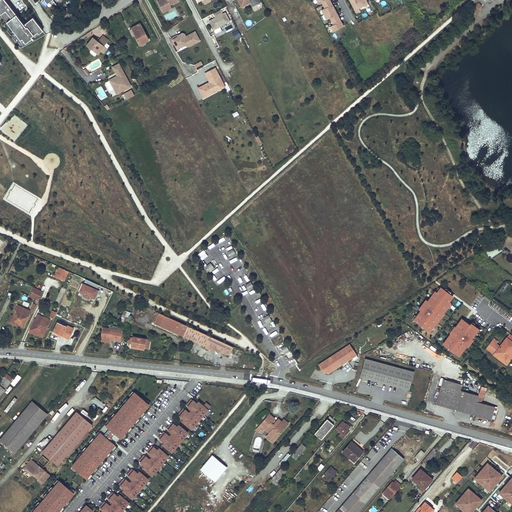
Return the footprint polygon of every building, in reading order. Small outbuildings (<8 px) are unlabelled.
[(0,0),(0,14),(19,40),(22,39),(25,43),(32,38),(31,37),(34,35),(38,32),(39,34),(43,30),(33,17),(23,25),(20,27),(0,1),(0,0)] [(3,0),(0,0),(0,1),(20,27),(23,25),(3,1),(3,0)] [(171,4),(175,2),(178,1),(177,0),(158,0),(162,9),(171,4)] [(238,0),(241,6),(242,8),(250,4),(252,6),(254,11),(263,6),(260,2),(259,0),(238,0)] [(320,9),(325,20),(329,18),(332,25),(329,26),(331,31),(342,27),(330,0),(315,0),(317,4),(320,3),(322,9),(320,9)] [(348,0),(355,14),(360,11),(359,8),(368,4),(365,0),(374,0),(375,1),(377,0),(348,0)] [(61,9),(58,18),(69,21),(71,12),(61,9)] [(164,15),(166,21),(179,16),(177,10),(164,15)] [(220,26),(228,23),(231,30),(235,28),(231,19),(229,20),(225,12),(222,13),(220,10),(212,13),(214,17),(208,20),(214,34),(222,31),(220,26)] [(139,24),(131,28),(135,35),(140,45),(148,40),(139,24)] [(190,45),(199,40),(194,31),(185,36),(184,34),(182,33),(178,35),(177,38),(176,38),(166,43),(172,53),(178,49),(176,47),(181,44),(185,45),(188,43),(190,45)] [(107,44),(100,40),(100,41),(98,43),(96,41),(93,39),(87,47),(98,55),(100,52),(104,47),(107,44)] [(114,90),(117,95),(131,87),(119,65),(113,68),(116,74),(118,74),(119,76),(118,77),(112,80),(117,89),(114,90)] [(216,67),(204,72),(208,82),(197,87),(202,99),(225,89),(216,67)] [(18,80),(0,98),(6,103),(23,85),(18,80)] [(109,80),(105,82),(110,91),(113,89),(109,80)] [(127,99),(135,95),(132,89),(124,93),(127,99)] [(204,250),(197,254),(202,260),(208,256),(204,250)] [(229,260),(232,267),(239,264),(236,257),(229,260)] [(213,261),(209,264),(212,269),(217,266),(213,261)] [(56,275),(64,279),(68,271),(60,267),(56,275)] [(211,274),(215,281),(221,277),(217,270),(211,274)] [(225,275),(216,281),(218,284),(227,278),(225,275)] [(37,277),(33,285),(39,288),(39,287),(44,289),(47,282),(37,277)] [(82,283),(78,294),(96,300),(100,289),(82,283)] [(247,284),(242,287),(245,292),(250,289),(247,284)] [(43,292),(44,291),(34,287),(30,295),(39,299),(43,292)] [(450,302),(454,296),(439,287),(436,292),(432,289),(412,321),(431,333),(450,302)] [(30,311),(18,305),(13,315),(12,319),(17,321),(16,322),(19,324),(19,325),(23,327),(30,311)] [(123,310),(120,321),(127,323),(130,312),(123,310)] [(159,312),(154,323),(217,351),(229,355),(230,352),(232,353),(235,347),(159,312)] [(11,314),(8,321),(18,326),(19,325),(19,324),(16,322),(17,321),(12,319),(13,315),(11,314)] [(50,319),(38,314),(36,319),(35,319),(31,327),(35,329),(34,331),(38,332),(37,333),(43,336),(50,319)] [(265,317),(260,319),(263,325),(268,322),(265,317)] [(460,317),(441,345),(460,358),(479,329),(460,317)] [(57,322),(53,331),(61,334),(60,335),(68,338),(71,332),(64,330),(66,326),(57,322)] [(37,336),(42,338),(43,336),(37,333),(38,332),(34,331),(35,329),(31,327),(28,333),(37,336)] [(102,327),(101,337),(110,338),(109,339),(120,340),(120,339),(121,330),(102,327)] [(271,336),(277,333),(274,327),(268,331),(271,336)] [(131,343),(131,345),(143,347),(148,348),(150,339),(133,336),(132,337),(131,343)] [(487,346),(495,352),(501,346),(497,342),(499,340),(495,337),(487,346)] [(511,342),(507,338),(495,352),(499,356),(500,355),(505,359),(511,350),(511,342)] [(286,342),(279,346),(283,354),(290,350),(286,342)] [(349,347),(318,367),(323,375),(328,376),(356,357),(349,347)] [(511,350),(505,359),(500,355),(499,356),(498,357),(506,364),(508,361),(511,357),(511,350)] [(360,378),(408,391),(413,373),(365,360),(360,378)] [(15,386),(21,376),(17,374),(11,384),(15,386)] [(0,394),(10,382),(4,376),(0,381),(0,394)] [(495,419),(498,407),(481,403),(483,396),(460,391),(462,384),(443,380),(437,405),(495,419)] [(8,412),(17,399),(14,397),(5,410),(8,412)] [(96,397),(92,401),(102,408),(105,404),(96,397)] [(177,416),(193,430),(212,406),(207,402),(204,405),(199,400),(197,403),(192,398),(186,406),(191,410),(190,412),(184,408),(177,416)] [(27,441),(48,416),(33,403),(1,441),(16,454),(27,441)] [(43,454),(59,467),(89,431),(92,427),(93,426),(77,413),(43,454)] [(259,426),(264,429),(263,430),(268,434),(266,437),(272,442),(287,424),(283,421),(280,423),(277,420),(273,425),(270,423),(273,420),(268,415),(259,426)] [(337,422),(330,416),(315,434),(322,440),(337,422)] [(173,453),(190,433),(174,419),(166,428),(172,433),(170,436),(164,431),(158,438),(163,441),(161,444),(173,453)] [(343,421),(336,430),(341,434),(339,436),(343,440),(350,432),(348,430),(350,427),(343,421)] [(100,432),(72,467),(88,480),(116,445),(100,432)] [(301,443),(291,456),(296,460),(306,448),(301,443)] [(363,453),(352,443),(344,453),(354,462),(363,453)] [(170,456),(159,447),(158,449),(152,445),(146,452),(152,457),(150,459),(144,454),(137,463),(153,476),(170,456)] [(393,449),(388,454),(400,465),(405,460),(393,449)] [(437,453),(434,450),(423,462),(426,465),(437,453)] [(422,451),(415,459),(417,461),(418,459),(419,460),(425,454),(422,451)] [(388,454),(344,506),(350,511),(359,511),(400,465),(388,454)] [(227,469),(213,457),(201,471),(215,483),(227,469)] [(323,460),(320,458),(313,465),(317,468),(323,460)] [(27,470),(34,462),(32,461),(24,470),(32,477),(34,475),(27,470)] [(486,461),(472,478),(489,492),(496,483),(503,475),(486,461)] [(51,476),(34,462),(27,470),(34,475),(35,473),(41,478),(39,480),(44,484),(51,476)] [(283,466),(260,494),(262,497),(273,483),(275,485),(288,470),(283,466)] [(133,467),(127,475),(132,480),(130,482),(125,477),(117,486),(133,500),(150,479),(139,470),(138,472),(133,467)] [(337,473),(331,467),(324,475),(331,481),(337,473)] [(412,480),(418,484),(426,475),(421,470),(412,480)] [(456,471),(450,478),(456,483),(462,476),(456,471)] [(426,475),(418,484),(424,490),(432,480),(427,476),(426,475)] [(504,484),(497,493),(511,504),(511,477),(511,476),(504,484)] [(60,511),(76,493),(59,480),(32,511),(60,511)] [(395,485),(392,483),(383,493),(386,495),(388,493),(392,497),(398,490),(394,486),(395,485)] [(453,504),(462,511),(470,511),(475,507),(482,499),(467,487),(453,504)] [(100,511),(122,511),(130,503),(114,490),(107,498),(113,503),(112,503),(111,506),(104,501),(97,509),(100,511)] [(386,495),(383,493),(381,495),(388,501),(392,497),(388,493),(386,495)] [(427,503),(421,510),(423,511),(422,511),(434,511),(436,511),(427,503)]
